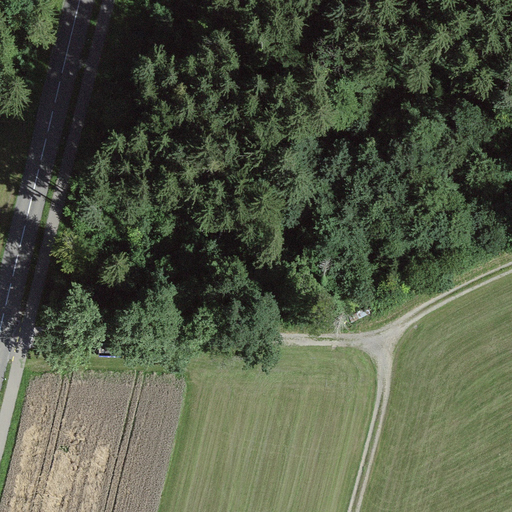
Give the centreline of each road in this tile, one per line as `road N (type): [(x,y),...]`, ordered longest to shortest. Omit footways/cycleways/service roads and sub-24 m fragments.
road 1 (track): [(0,324),(390,340),(352,511)]
road 2 (tertiary): [(0,344),(78,0)]
road 3 (track): [(390,340),(464,285),(511,265)]
